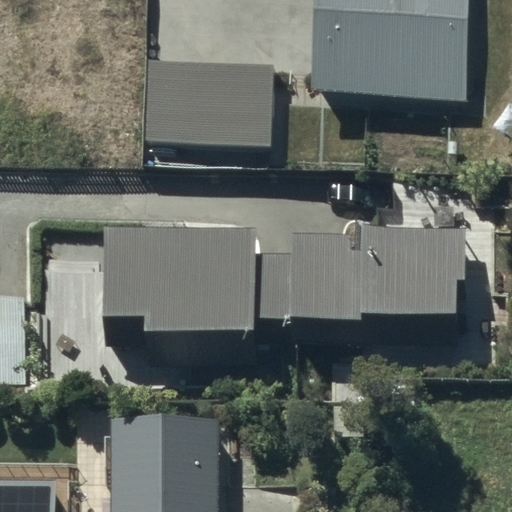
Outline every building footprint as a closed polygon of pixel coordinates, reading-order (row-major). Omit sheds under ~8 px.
[(469,0),(320,0),(317,115),(467,113),(469,0)] [(273,154),(275,74),(151,70),(148,150),(273,154)] [(300,259),(300,268),(258,268),(258,244),(111,244),(110,348),(151,348),(151,362),(256,363),(256,343),(301,344),(301,351),(371,352),(371,344),(460,344),(460,305),(466,305),(466,243),(369,243),(369,259),(300,259)] [(16,303),(0,302),(0,383),(16,384),(16,303)] [(67,511),(68,483),(0,482),(0,511),(221,511),(221,433),(123,433),(122,511),(67,511)]
